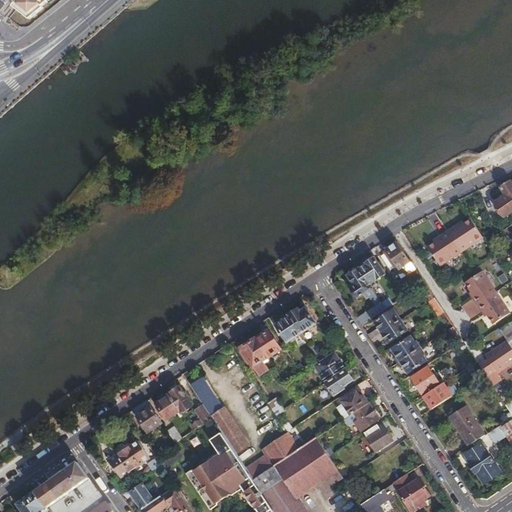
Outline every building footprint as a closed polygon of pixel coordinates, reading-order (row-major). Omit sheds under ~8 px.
[(10,0),(15,4),(14,6),(31,20),(45,8),(53,0),(10,0)] [(506,196),(496,203),(505,216),(511,211),(511,182),(511,181),(501,188),(506,196)] [(482,235),(470,217),(464,221),(456,227),(454,224),(447,229),(462,252),(484,238),(482,235)] [(462,252),(447,229),(440,233),(442,236),(434,241),(427,246),(441,267),(462,252)] [(485,238),(487,241),(494,236),(489,230),(482,235),(485,238)] [(411,262),(398,242),(386,250),(399,270),(411,262)] [(367,265),(360,269),(370,284),(386,274),(375,258),(367,263),(367,265)] [(360,269),(360,268),(350,275),(355,283),(357,286),(354,288),(359,297),(364,294),(367,299),(370,297),(376,306),(357,318),(362,326),(387,310),(370,284),(360,269)] [(470,294),(478,306),(497,292),(483,271),(465,283),(472,292),(470,294)] [(407,296),(426,284),(419,274),(401,286),(407,296)] [(435,298),(430,290),(423,291),(430,302),(435,298)] [(497,292),(478,306),(486,317),(488,315),(494,324),(511,312),(497,292)] [(445,312),(435,298),(430,302),(429,302),(438,317),(445,312)] [(299,309),(290,315),(290,316),(302,333),(317,324),(306,308),(301,312),(299,309)] [(382,333),(402,320),(395,309),(375,322),(379,328),(373,331),(369,334),(372,340),(382,333)] [(302,333),(290,316),(276,325),(288,343),(300,335),(303,340),(306,338),(302,333)] [(409,330),(402,320),(382,333),(389,344),(409,330)] [(511,321),(500,330),(507,341),(511,347),(511,321)] [(463,341),(454,327),(449,330),(458,344),(463,341)] [(269,330),(255,339),(268,359),(282,350),(269,330)] [(401,362),(422,348),(417,341),(416,342),(412,336),(392,349),(401,362)] [(255,339),(241,348),(254,368),(260,376),(270,370),(264,362),(268,359),(255,339)] [(499,374),(511,364),(511,347),(507,341),(495,349),(496,351),(487,357),(488,359),(479,365),(494,386),(503,380),(499,374)] [(426,354),(422,348),(401,362),(409,374),(429,361),(425,355),(426,354)] [(496,351),(495,349),(485,355),(487,357),(496,351)] [(326,383),(347,369),(336,352),(315,366),(326,383)] [(429,366),(412,378),(423,395),(440,383),(429,366)] [(354,380),(347,369),(326,383),(335,396),(345,389),(344,387),(354,380)] [(198,373),(187,380),(196,393),(208,385),(202,377),(201,378),(198,373)] [(424,397),(433,409),(453,396),(445,383),(424,396),(424,397)] [(208,385),(196,393),(204,405),(213,418),(223,433),(237,454),(249,446),(208,385)] [(169,396),(157,404),(168,420),(181,411),(182,413),(193,406),(181,387),(169,395),(169,396)] [(351,416),(370,403),(364,395),(361,397),(357,392),(341,402),(343,404),(351,416)] [(299,394),(294,398),(297,403),(303,399),(300,395),(299,394)] [(268,403),(272,409),(277,416),(285,411),(281,406),(276,398),(268,403)] [(163,424),(147,400),(134,409),(138,415),(137,416),(149,434),(163,424)] [(286,403),(281,406),(285,411),(290,407),(286,403)] [(381,420),(370,403),(351,416),(347,419),(350,425),(355,422),(362,432),(381,420)] [(345,420),(351,416),(343,404),(337,408),(345,420)] [(194,431),(213,418),(204,405),(196,410),(202,420),(198,422),(198,421),(194,423),(195,424),(192,426),(194,431)] [(450,417),(469,446),(486,435),(467,406),(450,417)] [(511,421),(492,434),(497,443),(507,436),(511,443),(511,421)] [(167,431),(168,432),(176,443),(183,438),(175,425),(167,431)] [(388,451),(397,445),(394,441),(385,426),(367,438),(376,453),(386,446),(388,451)] [(189,477),(208,505),(214,501),(215,503),(217,501),(230,493),(231,492),(231,491),(237,487),(237,486),(241,483),(243,486),(259,511),(274,511),(254,480),(246,468),(237,454),(223,433),(212,440),(222,455),(218,458),(217,457),(211,461),(196,471),(194,472),(195,473),(189,477)] [(307,511),(297,497),(317,484),(327,499),(337,492),(333,485),(344,478),(317,438),(300,449),(274,467),(254,480),(274,511),(307,511)] [(274,467),(300,449),(292,438),(266,455),(274,467)] [(119,454),(117,455),(123,464),(126,462),(132,472),(151,458),(139,441),(119,454)] [(483,443),(465,455),(471,464),(470,465),(476,474),(477,473),(485,484),(502,472),(483,443)] [(162,465),(165,469),(184,456),(180,449),(160,463),(162,465)] [(109,460),(122,479),(132,472),(126,462),(123,464),(117,455),(109,460)] [(254,480),(274,467),(266,455),(246,468),(254,480)] [(148,463),(153,471),(162,465),(160,463),(157,458),(148,463)] [(35,493),(47,508),(89,478),(78,462),(35,493)] [(413,483),(407,474),(385,489),(388,493),(390,492),(396,488),(398,491),(399,491),(413,511),(420,506),(421,508),(427,504),(424,500),(431,496),(419,479),(413,483)] [(232,494),(243,486),(241,483),(237,486),(237,487),(231,491),(231,492),(230,493),(231,494),(232,494)] [(131,493),(142,510),(156,500),(144,484),(131,493)] [(173,506),(176,511),(193,511),(176,486),(162,496),(170,506),(171,508),(173,506)] [(396,501),(390,492),(388,493),(385,489),(366,502),(362,505),(366,511),(369,511),(381,504),(390,499),(392,503),(394,502),(396,501)] [(45,511),(49,510),(47,508),(35,493),(19,504),(23,511),(45,511)] [(143,511),(161,511),(170,506),(162,496),(156,500),(142,510),(143,511)] [(112,511),(113,511),(106,501),(90,511),(112,511)]
